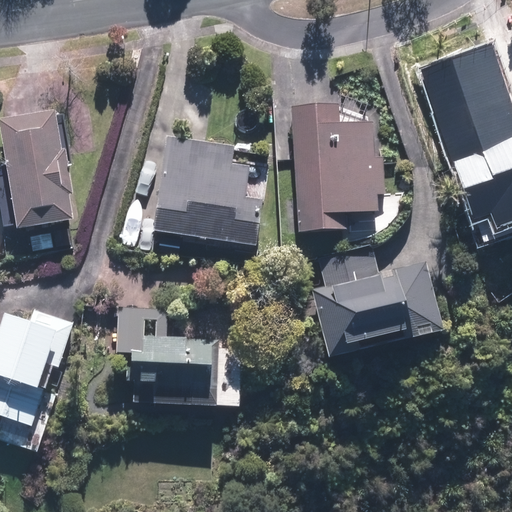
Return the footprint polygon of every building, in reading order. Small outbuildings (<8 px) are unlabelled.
[(492,81),(431,102),(476,231),(511,218),(511,136),(511,137),(492,81)] [(294,107),(300,233),(349,231),(348,213),(381,211),(377,122),(344,123),(343,105),(294,107)] [(60,112),(3,121),(20,230),(78,221),(60,112)] [(171,138),(157,233),(259,247),(265,201),(247,198),(252,167),(234,164),(236,147),(171,138)] [(486,264),(508,281),(511,275),(511,233),(510,232),(486,264)] [(315,291),(332,359),(447,331),(431,263),(380,275),(374,248),(319,261),(326,288),(315,291)] [(38,282),(5,285),(6,303),(40,300),(38,282)] [(136,353),(134,403),(220,406),(223,341),(170,339),(171,310),(120,308),(118,353),(136,353)] [(31,321),(10,314),(0,343),(0,414),(36,426),(55,366),(61,368),(76,322),(35,309),(31,321)]
